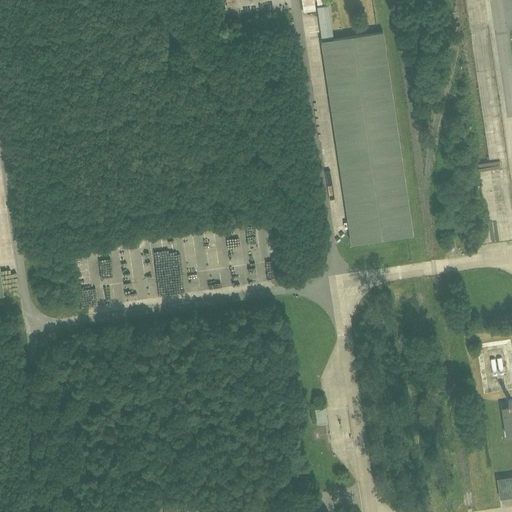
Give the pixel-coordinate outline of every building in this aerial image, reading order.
[(316,10),(321,44),(333,42),(328,8),(316,10)] [(321,44),(319,44),(347,232),(349,248),(412,238),(382,35),(333,42),(321,44)] [(449,250),(455,249),(453,238),(447,239),(449,250)] [(511,351),(510,341),(475,347),(483,397),(505,393),(511,392),(511,351)] [(511,409),(510,401),(507,402),(500,403),(501,411),(498,411),(502,440),(511,438),(511,409)] [(326,425),(324,410),(313,412),(315,422),(315,426),(320,426),(326,425)] [(511,479),(496,482),(498,501),(499,501),(511,499),(511,479)]
